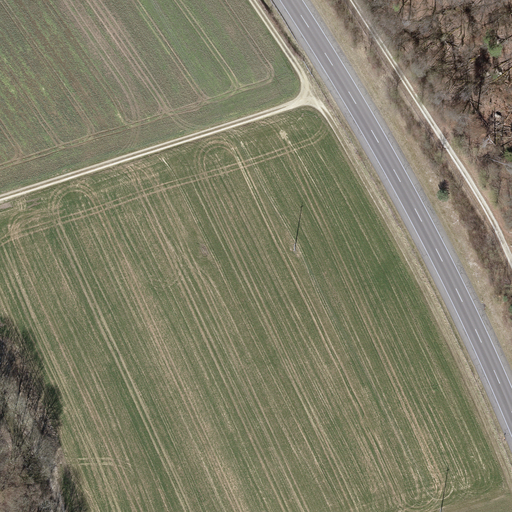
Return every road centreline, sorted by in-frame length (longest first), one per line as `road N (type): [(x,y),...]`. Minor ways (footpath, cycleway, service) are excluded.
road 1 (trunk): [(292,0),(428,232),(511,407)]
road 2 (track): [(511,484),(454,345),(313,97)]
road 3 (track): [(313,97),(0,199)]
road 4 (track): [(511,261),(353,0)]
